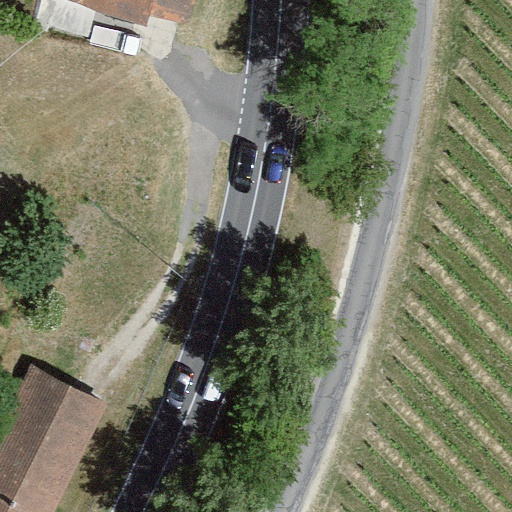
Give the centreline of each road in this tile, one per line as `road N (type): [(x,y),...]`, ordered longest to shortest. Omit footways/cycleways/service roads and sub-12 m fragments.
road 1 (secondary): [(144,511),(225,318),(259,187),(281,0)]
road 2 (unclassified): [(278,511),(376,229),(408,84),(415,0)]
